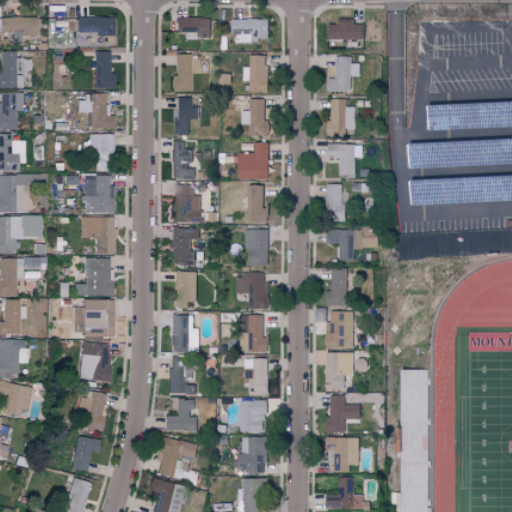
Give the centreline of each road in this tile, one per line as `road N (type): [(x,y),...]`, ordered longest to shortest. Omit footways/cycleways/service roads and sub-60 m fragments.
road 1 (residential): [(115,511),(139,416),(148,0)]
road 2 (residential): [(302,511),(303,0)]
